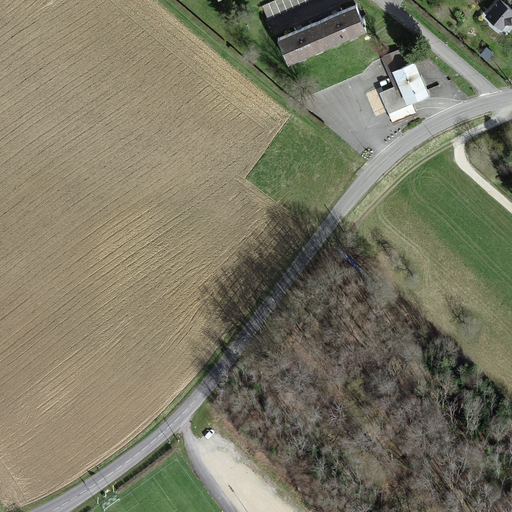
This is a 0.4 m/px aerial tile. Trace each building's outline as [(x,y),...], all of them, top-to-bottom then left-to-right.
[(268,17),(308,0),(274,0),(263,5),(268,17)] [(511,13),(511,7),(503,0),(498,0),(486,15),(501,27),(505,22),(511,21),(511,15),(511,13)] [(290,61),(368,28),(365,21),(367,20),(366,18),(365,15),(362,16),(357,3),(280,36),(290,61)] [(381,62),(388,77),(393,74),(402,70),(396,56),(381,62)] [(402,70),(393,74),(398,78),(416,70),(413,62),(402,70)] [(416,70),(398,78),(401,86),(383,94),(390,110),(400,106),(427,94),(416,70)]
